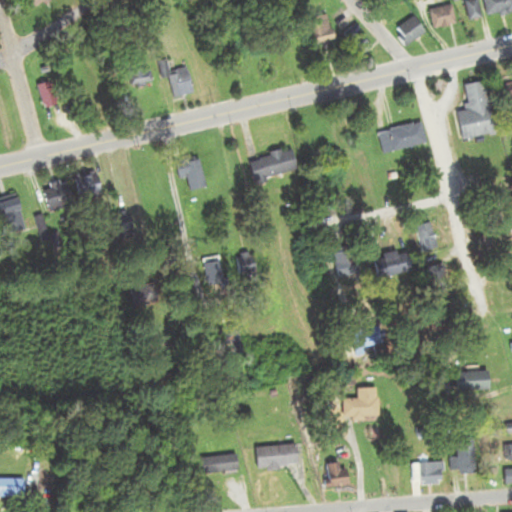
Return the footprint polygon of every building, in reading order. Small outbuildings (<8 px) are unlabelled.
[(20,0),(26,10),(43,0),(20,0)] [(511,0),(480,0),(484,18),(511,11),(511,0)] [(427,10),(430,28),(452,25),(449,6),(427,10)] [(310,44),(328,42),(326,16),(308,18),(310,44)] [(391,29),(402,46),(422,34),(412,17),(391,29)] [(369,51),(359,36),(346,44),(357,60),(369,51)] [(127,87),(147,84),(143,61),(123,64),(127,87)] [(170,98),(189,93),(183,68),(164,73),(170,98)] [(511,81),(494,85),(498,107),(509,104),(511,115),(511,81)] [(460,85),(465,110),(453,113),(458,140),(490,134),(481,82),(460,85)] [(40,108),(54,104),(48,84),(34,88),(40,108)] [(380,154),(423,144),(417,122),(374,133),(380,154)] [(293,172),(288,150),(245,159),(250,181),(293,172)] [(202,187),(195,157),(171,163),(174,179),(182,178),(186,191),(202,187)] [(98,198),(91,173),(70,179),(76,204),(98,198)] [(42,213),(66,211),(63,183),(39,186),(42,213)] [(0,235),(20,230),(11,198),(0,201),(0,235)] [(414,225),(416,251),(432,249),(429,223),(414,225)] [(330,253),(333,277),(354,275),(352,251),(330,253)] [(369,257),(373,278),(406,272),(402,251),(369,257)] [(251,274),(251,253),(235,253),(235,274),(251,274)] [(204,287),(220,284),(216,256),(200,259),(204,287)] [(444,291),(438,264),(421,268),(427,295),(444,291)] [(127,306),(152,304),(151,285),(126,287),(127,306)] [(451,372),(451,392),(483,392),(483,372),(451,372)] [(374,419),(374,389),(353,389),(353,399),(339,399),(339,419),(374,419)] [(502,433),(511,432),(511,424),(502,425),(502,433)] [(470,472),(470,440),(451,440),(451,460),(448,460),(448,472),(470,472)] [(501,460),(511,460),(511,444),(501,445),(501,460)] [(252,447),(252,470),(292,469),(292,446),(252,447)] [(233,456),(196,459),(198,474),(234,471),(233,456)] [(344,470),(336,470),(336,463),(322,463),(322,487),(344,487),(344,470)] [(415,484),(438,484),(438,463),(415,463),(415,484)] [(511,469),(500,469),(500,484),(511,483),(511,469)] [(0,498),(20,498),(20,480),(0,479),(0,498)]
